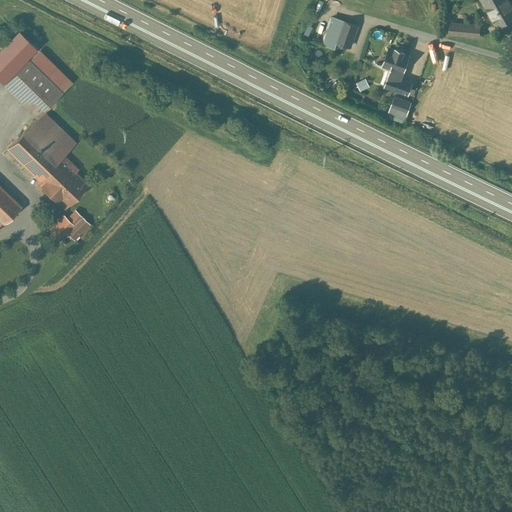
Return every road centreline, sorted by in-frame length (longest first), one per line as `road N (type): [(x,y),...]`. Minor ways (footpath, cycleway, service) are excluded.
road 1 (trunk): [(74,0),(511,213)]
road 2 (trunk): [(511,199),(101,0)]
road 3 (unclassified): [(333,9),(511,61)]
